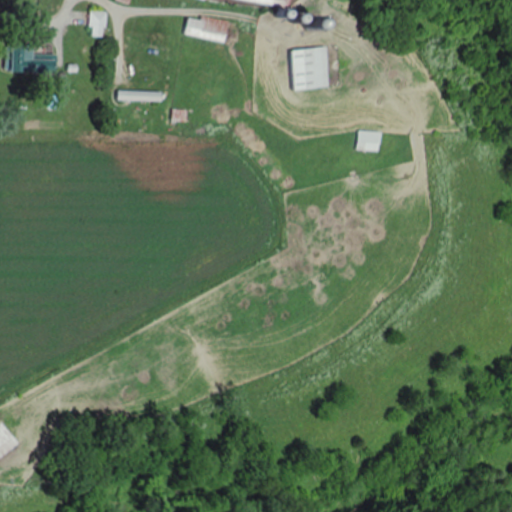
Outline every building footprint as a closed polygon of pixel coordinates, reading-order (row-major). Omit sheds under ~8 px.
[(108,12),(90,12),(90,37),(108,37),(108,12)] [(227,42),(230,22),(189,16),(186,36),(227,42)] [(15,73),(59,73),(59,55),(42,55),(42,44),(15,44),(15,73)] [(326,47),(291,51),(295,91),(330,88),(326,47)] [(164,101),(164,91),(120,91),(120,101),(164,101)] [(188,109),(175,109),(175,121),(189,121),(188,109)] [(381,131),(358,131),(358,152),(381,152),(381,131)] [(0,462),(23,442),(4,422),(0,425),(0,462)]
